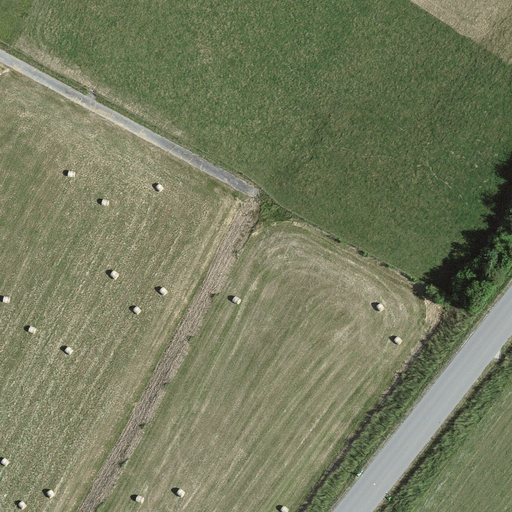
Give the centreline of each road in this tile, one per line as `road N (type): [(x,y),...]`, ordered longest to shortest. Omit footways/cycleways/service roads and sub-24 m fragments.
road 1 (track): [(0,55),(257,195)]
road 2 (tertiary): [(353,511),(511,309)]
